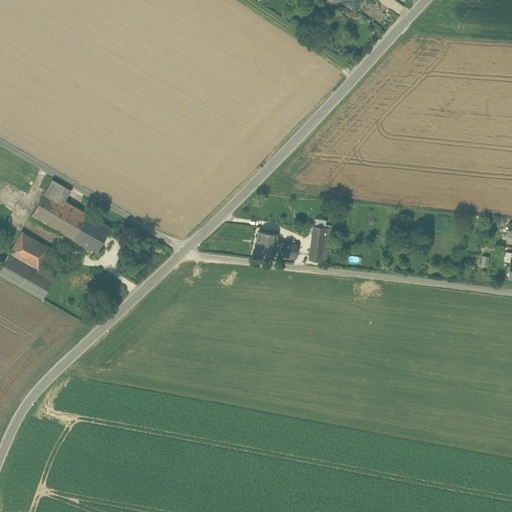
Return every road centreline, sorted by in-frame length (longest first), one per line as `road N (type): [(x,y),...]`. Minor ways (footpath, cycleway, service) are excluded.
road 1 (tertiary): [(185,250),(426,0)]
road 2 (unclassified): [(185,250),(192,257),(511,292)]
road 3 (tertiary): [(0,455),(31,397),(185,250)]
road 4 (unclassified): [(0,142),(185,250)]
road 5 (track): [(359,73),(243,0)]
